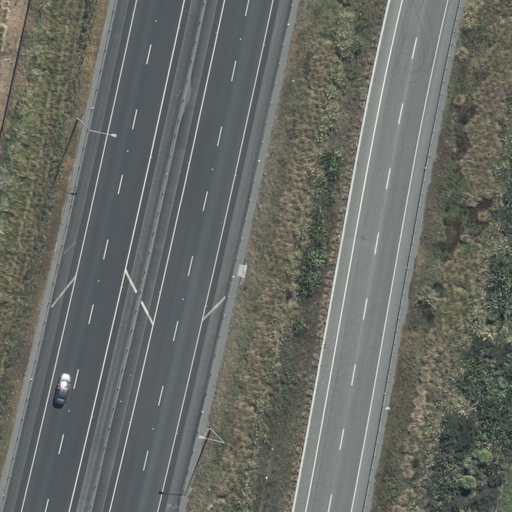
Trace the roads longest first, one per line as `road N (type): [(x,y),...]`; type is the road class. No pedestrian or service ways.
road 1 (motorway): [(45,511),(160,0)]
road 2 (motorway): [(248,0),(134,511)]
road 3 (unclassified): [(425,0),(328,511)]
